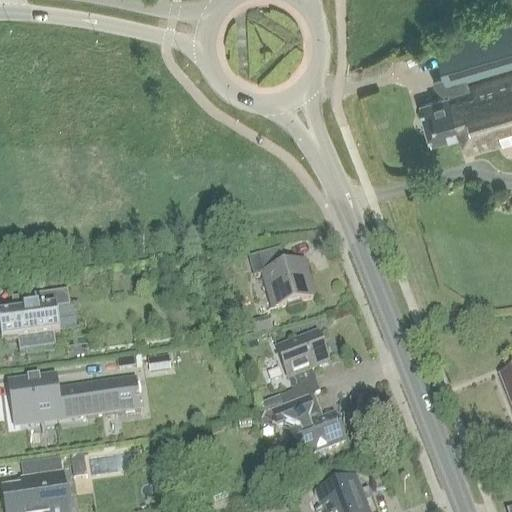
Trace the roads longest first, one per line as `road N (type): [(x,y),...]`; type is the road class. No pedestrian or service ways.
road 1 (secondary): [(459,511),(328,173)]
road 2 (secondary): [(0,14),(133,31),(207,61)]
